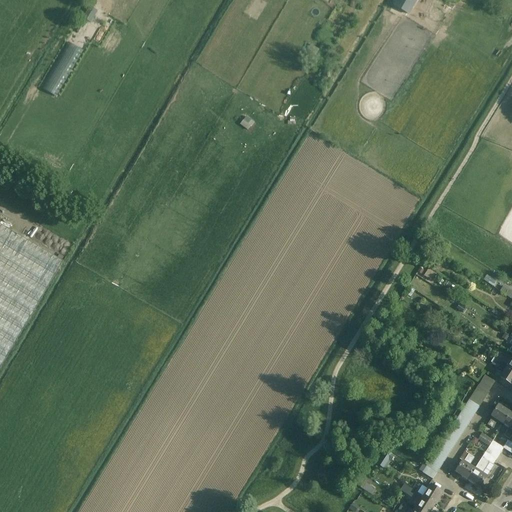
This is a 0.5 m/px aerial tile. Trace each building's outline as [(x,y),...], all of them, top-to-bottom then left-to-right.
[(417,0),(395,0),(392,6),(408,15),(417,0)] [(90,24),(98,12),(90,7),(83,19),(90,24)] [(313,60),(319,50),(311,45),(305,55),(313,60)] [(66,189),(60,200),(66,203),(72,193),(66,189)] [(0,369),(63,262),(0,225),(0,369)] [(454,285),(452,287),(454,289),(453,290),(460,294),(462,291),(454,285)] [(511,292),(503,286),(499,291),(511,299),(511,298),(511,292)] [(410,288),(405,294),(410,298),(415,291),(410,288)] [(489,326),(484,323),(481,328),(486,332),(489,326)] [(501,339),(508,343),(511,346),(511,345),(511,338),(510,337),(509,337),(504,334),(501,339)] [(495,359),(511,370),(511,359),(510,362),(503,357),(503,356),(499,354),(495,359)] [(500,378),(503,380),(511,386),(511,384),(511,370),(495,359),(491,365),(496,368),(497,367),(504,372),(500,378)] [(484,382),(493,388),(496,384),(487,377),(484,382)] [(480,387),(490,393),(493,388),(484,382),(480,387)] [(477,392),(487,398),(490,393),(480,387),(477,392)] [(474,397),(483,403),(487,398),(477,392),(474,397)] [(471,401),(480,408),(483,403),(474,397),(471,401)] [(468,406),(477,412),(480,408),(471,401),(468,406)] [(464,411),(474,417),(477,412),(468,406),(464,411)] [(498,406),(493,414),(491,417),(492,418),(487,425),(493,429),(498,421),(503,425),(510,414),(498,406)] [(461,416),(471,422),(474,417),(464,411),(461,416)] [(508,428),(503,436),(509,440),(511,435),(511,414),(510,414),(503,425),(508,428)] [(458,421),(468,427),(471,422),(461,416),(458,421)] [(455,425),(464,431),(468,427),(458,421),(455,425)] [(451,430),(461,436),(464,431),(455,425),(451,430)] [(449,435),(458,441),(461,436),(451,430),(449,435)] [(478,439),(489,447),(492,441),(481,434),(478,439)] [(445,440),(455,446),(458,441),(449,435),(445,440)] [(442,445),(452,451),(455,446),(445,440),(442,445)] [(504,449),(492,441),(489,447),(500,454),(504,449)] [(439,449),(449,455),(452,451),(442,445),(439,449)] [(475,469),(467,481),(479,488),(487,477),(486,476),(482,474),(489,463),(492,466),(496,459),(500,454),(489,447),(481,459),(475,469)] [(436,454),(445,460),(449,455),(439,449),(436,454)] [(385,450),(376,464),(384,469),(389,461),(391,462),(395,456),(385,450)] [(463,461),(461,465),(455,473),(467,481),(475,469),(474,469),(470,466),(474,458),(466,453),(467,451),(466,450),(461,458),(465,460),(464,462),(463,461)] [(432,459),(442,465),(445,460),(436,454),(432,459)] [(442,465),(432,459),(429,464),(439,470),(442,465)] [(439,470),(429,464),(426,468),(436,475),(439,470)] [(436,475),(426,468),(423,473),(433,479),(436,475)] [(364,483),(361,489),(371,495),(375,490),(364,483)] [(415,484),(411,489),(417,493),(420,487),(415,484)] [(431,486),(423,497),(435,505),(442,493),(431,486)] [(417,493),(411,489),(408,495),(413,498),(417,493)] [(416,508),(422,511),(430,511),(435,505),(423,497),(416,508)] [(355,511),(359,507),(352,503),(348,509),(352,511),(355,511)]
